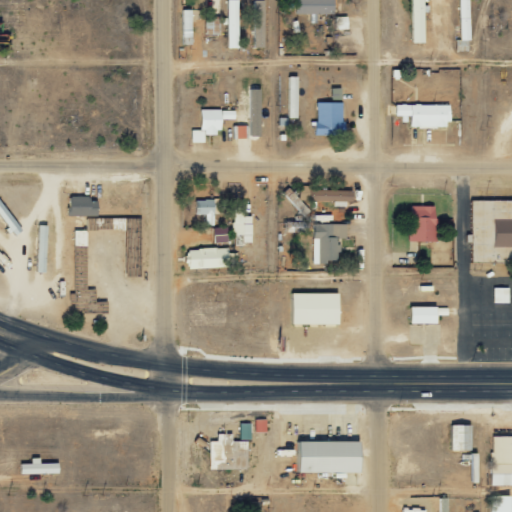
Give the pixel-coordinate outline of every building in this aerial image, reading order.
[(238,46),(238,0),(227,0),(227,46),(238,46)] [(254,0),(253,46),(264,46),(264,0),(254,0)] [(295,0),(295,13),(333,13),(333,0),(295,0)] [(411,0),(412,41),(425,41),(424,0),(411,0)] [(468,0),(458,0),(459,42),(470,41),(468,0)] [(191,9),(182,9),(183,43),(192,43),(191,9)] [(250,134),(261,134),(260,87),(249,87),(250,134)] [(343,101),(317,101),(316,133),(343,133),(343,101)] [(396,114),(411,115),(411,126),(449,127),(450,103),(396,103),(396,114)] [(201,129),(192,128),(191,141),(204,142),(204,133),(220,134),(220,116),(224,116),(224,109),(201,108),(201,129)] [(353,200),(353,189),(313,188),(313,199),(353,200)] [(98,197),(68,196),(68,214),(98,215),(98,197)] [(214,224),(214,199),(195,198),(195,214),(205,214),(205,224),(214,224)] [(435,240),(436,205),(409,204),(409,239),(435,240)] [(233,243),(252,243),(252,214),(243,215),(243,205),(233,205),(233,243)] [(284,230),(309,231),(309,221),(284,221),(284,230)] [(346,222),(312,223),(313,261),(338,261),(338,238),(346,238),(346,222)] [(213,241),(227,242),(227,226),(213,226),(213,241)] [(73,310),(107,311),(108,301),(96,300),(96,288),(86,288),(87,229),(74,229),(73,310)] [(57,291),(66,291),(64,244),(56,244),(57,291)] [(229,266),(228,247),(186,248),(187,268),(229,266)] [(339,291),(293,291),(293,324),(339,324),(339,291)] [(437,322),(437,314),(446,314),(446,305),(411,306),(411,323),(437,322)] [(255,418),(256,430),(266,430),(265,418),(255,418)] [(240,439),(250,438),(250,422),(240,422),(240,439)] [(452,450),(472,449),(471,424),(451,424),(452,450)] [(248,440),(233,439),(233,432),(218,432),(217,440),(210,440),(209,468),(248,469),(248,440)] [(492,484),(511,483),(511,434),(492,435),(492,484)] [(361,439),(296,440),(297,472),(361,471),(361,439)] [(40,462),(40,457),(31,457),(31,462),(20,463),(21,473),(59,472),(59,462),(40,462)] [(490,511),(511,511),(511,495),(490,494),(490,511)]
